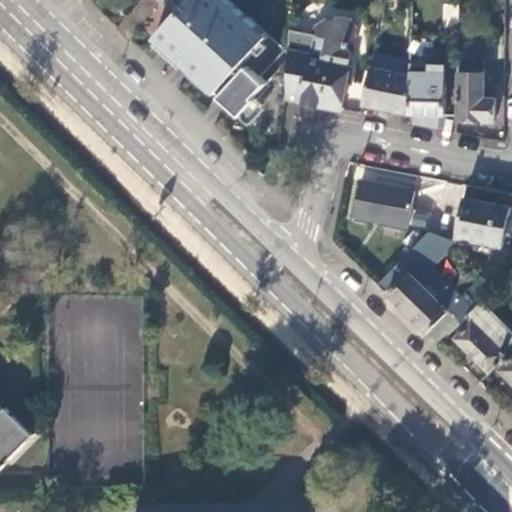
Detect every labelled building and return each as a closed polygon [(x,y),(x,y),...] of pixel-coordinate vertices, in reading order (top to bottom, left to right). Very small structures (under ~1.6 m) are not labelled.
[(167,24),(184,5),(179,0),(142,0),(128,16),(139,28),(145,25),(156,36),(167,24)] [(156,36),(155,37),(217,92),(219,90),(223,93),(221,96),(242,115),(257,98),(255,96),(268,82),(248,65),(246,68),(242,64),(269,35),(230,0),(187,0),(184,5),(167,24),(156,36)] [(290,13),(287,98),(342,109),(348,81),(354,47),(351,47),(353,35),(350,31),(351,25),(356,21),(358,9),(353,1),(346,0),(338,0),(335,3),(326,1),(317,9),(315,18),(290,13)] [(128,16),(117,28),(129,39),(139,28),(128,16)] [(484,42),(458,42),(458,59),(484,59),(484,42)] [(484,59),(458,59),(458,97),(484,98),(484,59)] [(409,75),(370,67),(362,103),(409,113),(409,75)] [(440,71),(410,71),(409,75),(409,113),(444,114),(445,85),(440,85),(440,71)] [(458,120),(504,121),(504,99),(484,98),(458,97),(458,120)] [(355,217),(409,227),(415,190),(361,181),(355,217)] [(511,221),(511,207),(464,198),(457,236),(507,246),(511,221)] [(381,284),(440,343),(467,316),(482,300),(494,288),(479,280),(463,296),(448,283),(438,293),(422,277),(455,243),(425,238),(388,277),(381,284)] [(494,288),(506,276),(494,265),(479,280),(494,288)] [(511,329),(482,300),(467,316),(472,321),(456,339),(489,371),(497,364),(511,348),(511,329)] [(511,357),(511,348),(497,364),(502,369),(511,357)] [(511,357),(502,369),(511,379),(511,357)] [(0,469),(34,435),(6,408),(4,410),(0,406),(0,469)]
